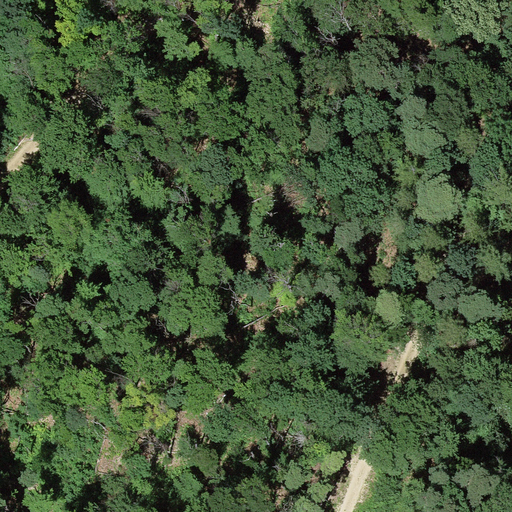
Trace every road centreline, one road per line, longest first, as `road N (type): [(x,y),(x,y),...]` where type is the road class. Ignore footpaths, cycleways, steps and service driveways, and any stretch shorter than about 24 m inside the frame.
road 1 (track): [(345,511),(511,120)]
road 2 (track): [(0,173),(175,0)]
